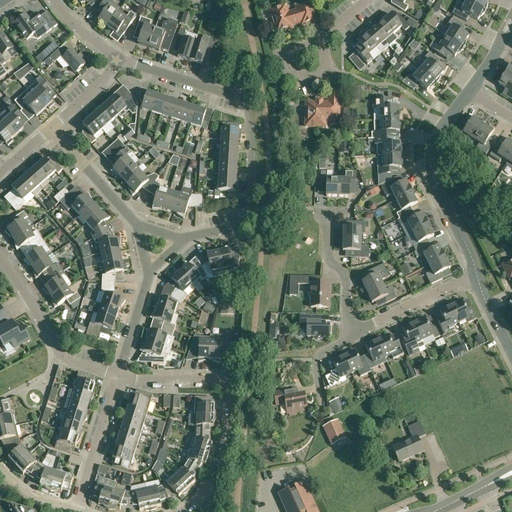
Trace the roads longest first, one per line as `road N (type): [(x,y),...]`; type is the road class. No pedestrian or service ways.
road 1 (residential): [(184,239),(246,222),(247,108),(119,59)]
road 2 (residential): [(180,511),(218,473),(232,377),(119,376)]
road 3 (residential): [(468,270),(432,178),(431,155),(472,93)]
road 4 (residential): [(119,376),(59,354),(0,260)]
road 5 (residential): [(347,338),(468,270)]
road 6 (residential): [(347,338),(345,278),(326,253),(327,208)]
road 7 (residential): [(77,505),(119,376)]
road 8 (residential): [(137,227),(51,129)]
road 9 (residential): [(324,39),(329,76),(289,73),(286,56),(311,46)]
